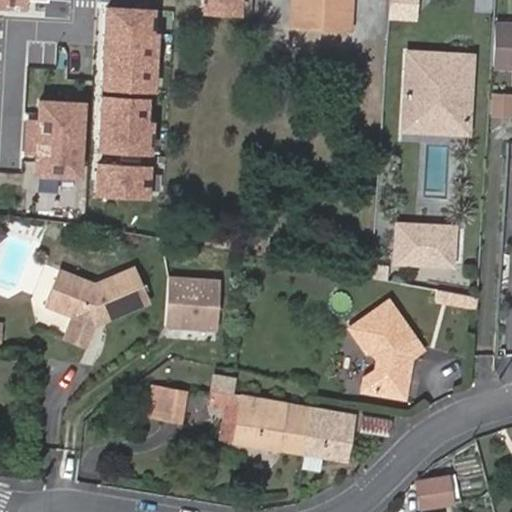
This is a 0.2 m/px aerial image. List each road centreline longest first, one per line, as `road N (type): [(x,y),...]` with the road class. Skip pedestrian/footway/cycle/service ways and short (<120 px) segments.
road 1 (residential): [(85,0),(83,31),(17,30),(10,161)]
road 2 (residential): [(511,397),(444,435),(342,511)]
